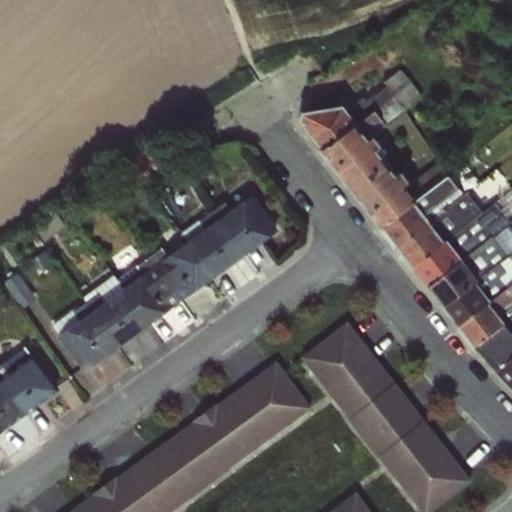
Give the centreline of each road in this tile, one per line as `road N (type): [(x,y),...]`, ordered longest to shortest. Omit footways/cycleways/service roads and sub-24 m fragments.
road 1 (residential): [(347,243),(0,498)]
road 2 (residential): [(511,424),(347,243)]
road 3 (residential): [(347,243),(257,117)]
road 4 (residential): [(218,0),(257,117)]
